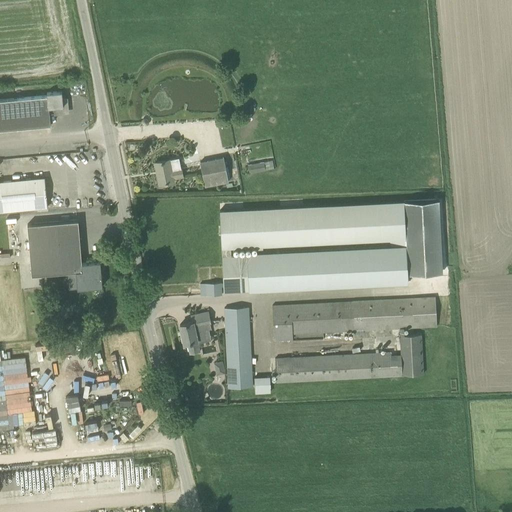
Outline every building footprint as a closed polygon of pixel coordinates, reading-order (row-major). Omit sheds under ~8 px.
[(38,96),(41,126),(50,125),(49,110),(55,109),(55,111),(57,113),(68,112),(66,99),(63,99),(62,91),(47,92),(47,95),(38,96)] [(38,96),(0,99),(0,129),(41,126),(38,96)] [(200,161),(205,186),(229,181),(224,156),(200,161)] [(180,157),(171,159),(171,158),(154,162),(159,185),(175,182),(174,179),(184,177),(182,168),(180,157)] [(272,160),(247,164),(249,173),(266,170),(273,169),(272,160)] [(0,181),(0,211),(48,207),(45,177),(0,181)] [(224,292),(408,282),(408,274),(439,272),(435,199),(220,210),(224,292)] [(28,225),(32,274),(67,271),(69,289),(78,288),(78,289),(102,287),(100,262),(82,264),(78,220),(28,225)] [(222,294),(222,282),(200,283),(200,295),(222,294)] [(391,351),(348,354),(275,358),(276,382),(402,376),(402,374),(423,373),(421,333),(404,334),(404,328),(436,326),(435,297),(272,305),(274,341),(293,340),(293,333),(355,330),(355,334),(364,333),(364,330),(399,328),(401,354),(391,354),(391,351)] [(224,307),(228,388),(253,387),(249,306),(224,307)] [(209,338),(207,326),(211,324),(208,312),(192,315),(193,321),(180,324),(184,344),(188,343),(190,353),(200,350),(198,341),(200,340),(200,339),(206,338),(207,339),(208,339),(209,338)] [(215,361),(216,374),(226,373),(224,360),(215,361)] [(256,392),(272,392),(271,376),(255,376),(256,392)] [(0,398),(0,414),(9,413),(6,397),(0,398)] [(139,424),(129,434),(132,438),(142,428),(139,424)]
